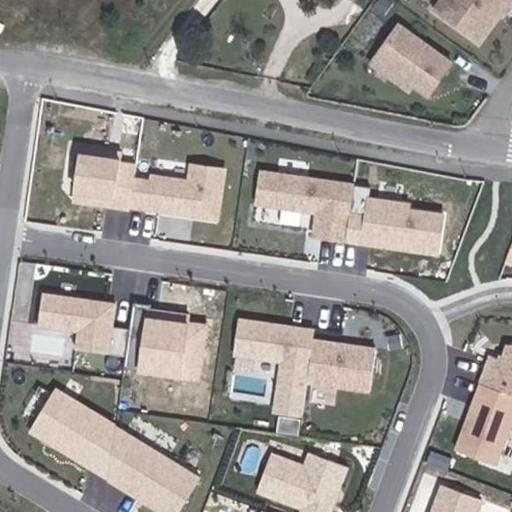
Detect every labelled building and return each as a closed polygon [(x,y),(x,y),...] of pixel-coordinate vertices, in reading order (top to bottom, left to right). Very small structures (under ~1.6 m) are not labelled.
[(511,0),(453,0),(450,5),(494,36),(511,10),(511,0)] [(415,19),(392,51),(444,88),(467,56),(415,19)] [(429,78),(392,51),(388,57),(425,84),(429,78)] [(82,188),(140,196),(141,195),(145,165),(147,147),(89,139),(82,188)] [(159,167),(145,165),(141,195),(226,207),(233,155),(200,150),(197,166),(160,161),(159,167)] [(359,200),(363,170),(269,158),(264,190),(327,199),(324,224),(356,228),(359,200)] [(374,202),(359,200),(356,228),(448,240),(453,200),(417,195),(418,190),(377,184),(374,202)] [(120,341),(126,293),(55,283),(51,313),(91,318),(88,337),(120,341)] [(163,295),(145,292),(136,357),(209,366),(216,315),(161,307),(163,295)] [(286,400),(314,404),(318,371),(324,328),(325,319),(251,310),(247,344),(293,350),(286,400)] [(387,336),(324,328),(318,371),(381,380),(387,336)] [(511,375),(511,329),(511,330),(507,344),(498,340),(489,367),(511,375)] [(505,450),(511,430),(511,375),(489,367),(464,435),(505,450)] [(121,467),(128,417),(65,379),(41,420),(121,467)] [(128,417),(121,467),(188,507),(212,466),(128,417)] [(313,496),(309,509),(316,511),(336,511),(356,457),(321,444),(316,456),(285,445),(272,481),(313,496)] [(451,471),(435,511),(482,511),(492,486),(451,471)] [(316,511),(309,509),(278,498),(272,511),(316,511)]
